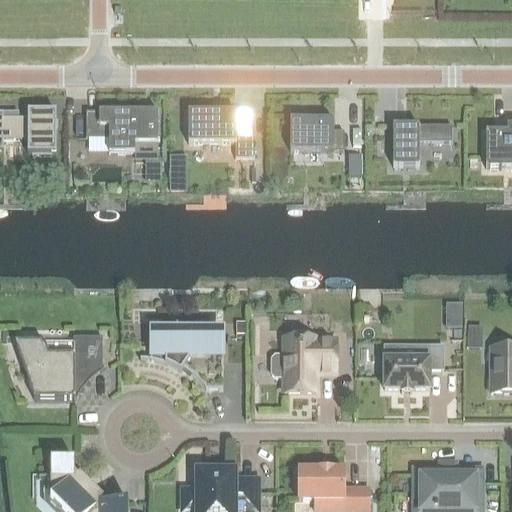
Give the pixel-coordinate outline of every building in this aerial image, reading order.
[(3,142),(27,142),(27,157),(31,157),(31,159),(51,159),(51,157),(55,157),(55,135),(57,135),(57,126),(55,126),(55,114),(48,114),(27,114),(27,121),(3,121),(3,115),(0,114),(0,151),(3,152),(3,142)] [(253,114),(187,114),(187,146),(234,146),(234,162),(253,162),(253,114)] [(108,158),(134,158),(134,148),(157,148),(157,117),(85,116),(85,143),(108,143),(108,158)] [(289,122),(289,154),(343,154),(343,134),(333,134),(333,122),(289,122)] [(392,128),(392,170),(418,170),(418,145),(451,145),(451,128),(392,128)] [(511,128),(506,128),(506,134),(485,134),(485,171),(511,171),(511,128)] [(182,172),(182,160),(170,160),(170,172),(182,172)] [(145,184),(161,184),(161,162),(145,162),(145,184)] [(349,164),(349,180),(361,180),(361,164),(349,164)] [(354,328),(355,297),(336,297),(335,328),(354,328)] [(462,307),(447,307),(446,331),(462,331),(462,307)] [(245,337),(245,325),(236,325),(236,337),(245,337)] [(176,372),(180,375),(183,370),(188,373),(190,375),(192,376),(195,380),(199,384),(201,386),(204,390),(205,392),(222,392),(222,355),(223,355),(223,338),(190,337),(190,333),(181,333),(181,330),(173,330),(173,333),(150,333),(150,362),(144,361),(140,361),(140,363),(146,363),(153,364),(157,365),(162,366),(167,368),(171,370),(176,372)] [(101,374),(105,371),(105,370),(102,372),(102,340),(73,340),(73,346),(15,346),(33,402),(74,402),(73,404),(74,405),(76,400),(79,396),(80,394),(83,390),(85,388),(88,385),(91,381),(95,378),(97,377),(101,374)] [(284,342),(284,358),(275,359),(271,362),(271,378),(274,381),(283,381),(283,396),(316,396),(316,377),(336,377),(336,345),(316,345),(316,342),(284,342)] [(354,372),(354,344),(342,344),(341,372),(354,372)] [(429,393),(429,373),(443,373),(442,349),(417,349),(417,363),(384,363),(384,393),(401,393),(401,396),(412,396),(412,393),(429,393)] [(511,396),(511,351),(490,351),(490,396),(511,396)] [(74,463),(50,463),(50,481),(55,481),(55,496),(50,501),(60,511),(127,511),(128,505),(105,505),(101,501),(103,499),(79,476),(77,477),(74,474),(74,463)] [(480,511),(480,473),(455,473),(455,467),(440,467),(440,473),(414,473),(414,511),(480,511)] [(298,473),(298,504),(314,504),(314,511),(332,511),(332,504),(351,504),(350,511),(368,511),(369,492),(345,492),(345,479),(344,479),(344,473),(333,473),(333,472),(318,472),(318,473),(298,473)] [(198,476),(198,494),(183,494),(183,511),(256,511),(257,484),(232,484),(232,476),(198,476)]
